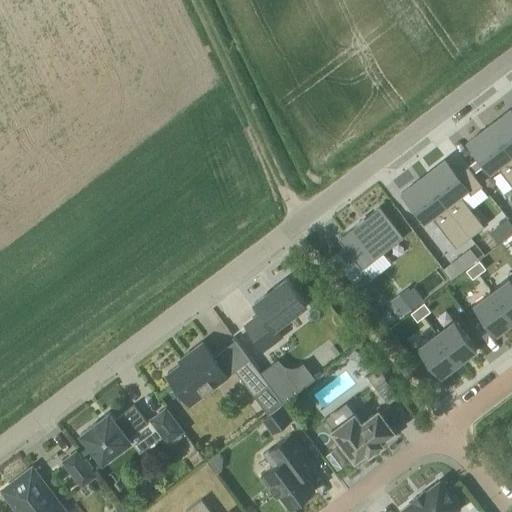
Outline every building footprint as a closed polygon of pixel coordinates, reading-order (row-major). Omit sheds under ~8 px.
[(511,108),(511,107),(488,124),(511,155),(511,108)] [(511,155),(488,124),(465,142),(478,158),(483,165),(490,174),(499,168),(511,184),(511,155)] [(462,196),(468,191),(470,194),(482,185),(473,173),(468,166),(458,173),(446,157),(423,175),(470,236),(484,225),(462,196)] [(473,173),(483,165),(478,158),(468,166),(473,173)] [(456,247),(470,236),(423,175),(400,192),(412,208),(418,215),(425,224),(433,218),(456,247)] [(403,233),(380,204),(344,232),(352,243),(341,251),(362,279),(374,270),(367,260),(403,233)] [(511,224),(507,218),(489,232),(497,244),(511,232),(511,224)] [(473,265),(479,273),(486,268),(480,259),(473,265)] [(473,265),(465,270),(472,279),(479,273),(473,265)] [(492,290),(511,316),(511,278),(510,276),(492,290)] [(263,349),(281,336),(275,327),(307,303),(287,278),(254,303),(262,313),(245,325),(263,349)] [(408,290),(392,303),(402,316),(405,313),(419,303),(408,290)] [(474,304),(496,334),(511,321),(511,316),(492,290),(474,304)] [(424,302),(417,307),(424,316),(431,310),(424,302)] [(417,307),(410,312),(417,321),(424,316),(417,307)] [(455,319),(437,332),(459,362),(477,348),(455,319)] [(418,346),(440,376),(459,362),(437,332),(418,346)] [(190,404),(228,376),(203,342),(187,353),(190,356),(182,362),(167,373),(190,404)] [(250,358),(235,369),(235,370),(254,395),(269,384),(262,374),(250,358)] [(299,391),(278,362),(262,374),(269,384),(283,402),(299,391)] [(388,404),(399,395),(379,368),(367,377),(388,404)] [(273,433),(294,417),(283,403),(262,419),(273,433)] [(148,423),(134,404),(115,419),(110,412),(81,433),(103,463),(134,440),(130,436),(148,423)] [(166,408),(151,419),(168,442),(183,431),(166,408)] [(393,430),(378,410),(362,423),(354,413),(334,429),(332,427),(331,428),(355,459),(368,450),(369,452),(382,442),(381,440),(393,430)] [(291,508),(315,490),(305,476),(306,476),(305,475),(304,475),(297,466),(309,458),(290,433),(276,444),(277,445),(278,444),(287,456),(261,475),(277,497),(281,494),(291,508)] [(82,485),(94,475),(77,451),(64,461),(82,485)] [(63,511),(32,470),(5,490),(18,507),(21,508),(20,511),(63,511)] [(453,511),(459,507),(440,481),(426,492),(424,490),(412,499),(414,501),(400,511),(453,511)] [(211,511),(202,499),(186,511),(187,511),(211,511)]
